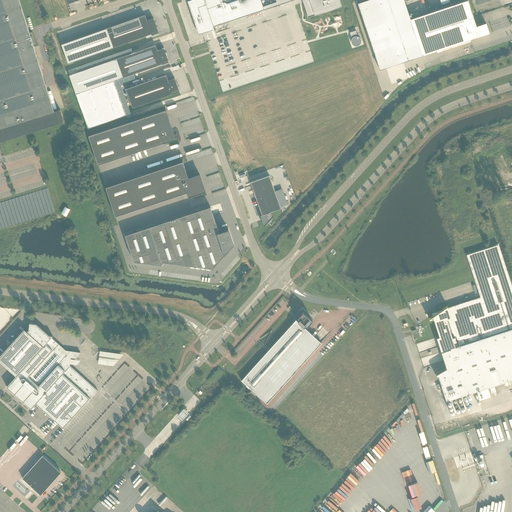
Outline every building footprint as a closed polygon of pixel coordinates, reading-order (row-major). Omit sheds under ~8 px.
[(19,0),(0,0),(0,145),(1,145),(0,141),(64,121),(60,110),(54,112),(40,66),(34,48),(32,42),(35,41),(32,32),(29,32),(19,0)] [(260,0),(189,0),(187,1),(199,34),(214,29),(213,27),(264,10),(263,6),(260,0)] [(275,0),(276,1),(263,6),(264,10),(293,0),(302,0),(308,17),(341,6),(339,0),(275,0)] [(404,0),(365,0),(357,3),(380,69),(423,55),(489,33),(486,23),(476,26),(467,0),(466,0),(411,19),(404,0)] [(269,63),(312,50),(300,7),(285,11),(293,40),(265,49),(269,63)] [(68,63),(113,47),(151,34),(158,32),(153,18),(146,20),(144,15),(107,28),(61,44),(68,63)] [(155,45),(69,75),(76,94),(88,128),(126,115),(126,114),(114,80),(162,64),(169,62),(164,48),(157,50),(155,45)] [(179,92),(174,78),(168,80),(166,75),(126,89),(133,108),(172,94),(179,92)] [(166,109),(88,135),(98,164),(163,142),(163,143),(176,139),(166,109)] [(183,161),(106,187),(115,216),(187,192),(189,197),(205,191),(199,174),(188,177),(183,161)] [(269,175),(250,182),(262,214),(260,215),(264,226),(273,216),(271,212),(281,208),(269,175)] [(209,207),(178,217),(194,266),(211,268),(232,244),(227,229),(218,232),(209,207)] [(178,217),(149,227),(161,262),(194,266),(178,217)] [(149,227),(124,235),(133,261),(160,265),(161,262),(149,227)] [(478,297),(431,312),(439,336),(436,337),(446,368),(440,371),(437,373),(436,373),(436,374),(436,375),(436,376),(436,377),(437,377),(438,377),(439,377),(445,397),(446,400),(450,399),(455,413),(456,412),(452,398),(461,396),(465,409),(466,409),(462,395),(511,378),(511,285),(499,244),(465,255),(478,297)] [(321,342),(304,326),(305,325),(307,326),(312,320),(303,311),(297,317),(299,319),(298,321),(296,319),(241,380),(267,403),(321,342)] [(31,409),(36,403),(63,427),(87,401),(88,401),(98,390),(70,365),(71,357),(76,358),(81,353),(66,350),(51,337),(53,336),(49,335),(36,324),(29,323),(29,329),(27,331),(24,329),(0,355),(0,361),(16,376),(6,386),(31,409)] [(118,367),(120,355),(100,352),(98,365),(118,367)] [(480,399),(490,396),(487,388),(477,392),(480,399)] [(184,406),(177,415),(183,420),(190,411),(184,406)] [(60,471),(43,455),(22,478),(40,494),(60,471)] [(355,483),(351,487),(360,495),(364,491),(355,483)]
